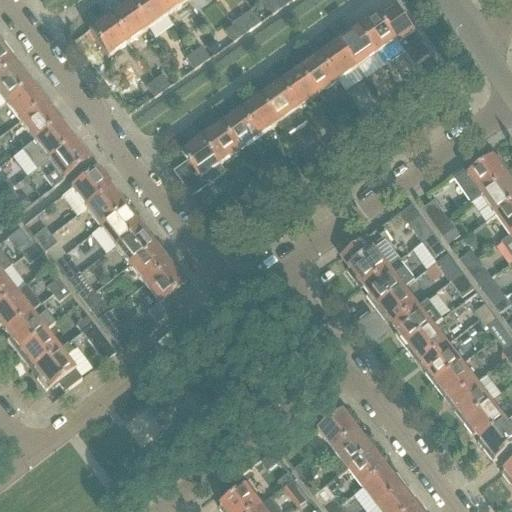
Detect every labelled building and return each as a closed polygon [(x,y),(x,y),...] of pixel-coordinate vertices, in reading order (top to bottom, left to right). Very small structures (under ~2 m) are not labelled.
[(132,0),(127,4),(148,33),(167,19),(153,0),(132,0)] [(153,0),(167,19),(187,5),(183,0),(153,0)] [(272,0),(272,1),(280,12),(288,7),(297,0),(272,0)] [(280,12),(272,1),(264,6),(272,18),(280,12)] [(116,15),(109,20),(128,47),(148,33),(127,4),(114,13),(116,15)] [(385,67),(404,54),(414,69),(430,58),(397,11),(383,21),(379,17),(377,15),(364,24),(366,26),(359,31),(379,58),(385,67)] [(240,23),(233,28),(241,40),(249,34),(260,26),(252,15),(240,23)] [(128,47),(109,20),(102,24),(101,22),(88,31),(90,33),(89,34),(108,61),(128,47)] [(241,40),(233,28),(225,34),(233,46),(241,40)] [(351,33),(338,42),(359,72),(379,58),(359,31),(353,36),(351,33)] [(212,42),(204,48),(210,57),(218,51),(212,42)] [(327,54),(320,59),(339,86),(359,72),(338,42),(325,51),(327,54)] [(0,48),(0,79),(15,67),(10,61),(13,58),(3,46),(0,48)] [(201,51),(193,56),(202,68),(210,62),(201,51)] [(202,68),(193,56),(185,62),(194,73),(202,68)] [(312,61),(299,70),(320,100),(339,86),(320,59),(314,63),(312,61)] [(0,79),(0,101),(4,107),(33,85),(23,72),(20,74),(15,67),(0,79)] [(288,81),(281,86),(300,113),(320,100),(299,70),(286,79),(288,81)] [(447,82),(439,70),(417,85),(426,97),(447,82)] [(162,78),(154,84),(163,96),(170,90),(162,78)] [(163,96),(154,84),(146,89),(155,101),(163,96)] [(4,107),(18,126),(45,106),(40,99),(43,97),(33,85),(4,107)] [(417,85),(404,94),(413,106),(426,97),(417,85)] [(272,89),(259,98),(280,127),(289,139),(308,125),(300,113),(281,86),(274,91),(272,89)] [(396,100),(385,108),(393,120),(405,112),(413,106),(404,94),(396,100)] [(248,110),(242,114),(261,141),(280,127),(259,98),(246,107),(248,110)] [(18,126),(33,145),(62,123),(52,110),(50,112),(45,106),(18,126)] [(233,116),(220,126),(241,155),(261,141),(242,114),(235,119),(233,116)] [(373,117),(365,122),(373,134),(381,128),(373,117)] [(373,134),(365,122),(357,128),(365,140),(373,134)] [(33,145),(23,153),(38,172),(48,164),(52,161),(74,144),(69,138),(72,135),(62,123),(33,145)] [(209,137),(203,142),(222,169),(241,155),(220,126),(208,135),(209,137)] [(222,169),(203,142),(196,146),(194,144),(182,153),(184,155),(182,156),(189,166),(176,175),(193,199),(226,175),(222,169)] [(74,144),(48,164),(38,172),(52,191),(91,161),(82,148),(79,150),(74,144)] [(334,144),(326,150),(334,162),(342,156),(334,144)] [(349,144),(343,148),(347,153),(353,148),(349,144)] [(334,162),(326,150),(310,161),(318,173),(334,162)] [(453,181),(471,207),(508,181),(504,174),(506,172),(497,160),(495,161),(494,160),(489,154),(468,168),(470,170),(453,181)] [(70,193),(85,213),(111,193),(106,186),(108,184),(98,170),(70,193)] [(295,172),(287,178),(295,189),(303,184),(295,172)] [(295,189),(287,178),(279,183),(287,195),(295,189)] [(482,201),(495,219),(511,207),(511,186),(508,181),(471,207),(472,208),(482,201)] [(0,188),(0,196),(2,199),(13,190),(8,183),(0,188)] [(243,200),(255,218),(275,204),(263,186),(243,200)] [(85,213),(99,232),(128,209),(118,197),(116,199),(111,193),(85,213)] [(18,199),(8,207),(16,217),(30,206),(26,201),(18,199)] [(243,200),(223,214),(236,232),(255,218),(243,200)] [(423,212),(437,231),(449,223),(435,203),(423,212)] [(511,207),(495,219),(509,239),(511,236),(511,207)] [(413,208),(399,218),(407,228),(408,227),(423,246),(434,237),(420,218),(413,208)] [(99,232),(114,251),(140,231),(135,224),(138,222),(128,209),(99,232)] [(449,223),(437,231),(449,248),(461,239),(449,223)] [(33,241),(39,248),(50,239),(44,231),(33,241)] [(114,251),(129,270),(157,248),(148,235),(145,237),(140,231),(114,251)] [(434,237),(423,246),(434,262),(446,253),(434,237)] [(50,239),(39,248),(45,256),(57,247),(50,239)] [(390,271),(387,268),(375,252),(366,241),(342,259),(350,271),(349,272),(349,273),(347,275),(356,287),(359,285),(364,291),(390,271)] [(29,244),(17,253),(23,261),(34,251),(29,244)] [(129,270),(144,289),(169,269),(164,262),(167,260),(157,248),(129,270)] [(34,251),(23,261),(28,268),(40,259),(34,251)] [(0,277),(2,277),(11,269),(0,254),(0,277)] [(471,254),(460,263),(465,270),(477,262),(471,254)] [(462,276),(448,257),(436,266),(450,285),(462,276)] [(65,258),(53,267),(68,286),(80,277),(65,258)] [(477,262),(465,270),(477,285),(488,277),(477,262)] [(390,271),(364,291),(369,297),(366,300),(376,312),(404,290),(396,279),(406,272),(399,264),(390,271)] [(169,269),(144,289),(158,308),(147,317),(155,327),(180,307),(172,297),(184,288),(184,287),(186,285),(177,273),(174,275),(169,269)] [(462,276),(450,285),(462,301),(474,292),(462,276)] [(0,308),(16,296),(2,277),(0,277),(0,308)] [(80,277),(68,286),(75,294),(86,285),(80,277)] [(57,281),(46,290),(52,298),(63,289),(57,281)] [(494,285),(482,293),(494,309),(505,301),(494,285)] [(63,289),(52,298),(58,306),(69,297),(63,289)] [(388,322),(393,329),(419,309),(404,290),(376,312),(385,325),(388,322)] [(0,308),(0,328),(5,335),(31,315),(39,309),(33,300),(30,302),(22,292),(16,296),(0,308)] [(83,305),(97,325),(108,316),(94,297),(83,305)] [(505,301),(494,309),(500,317),(511,309),(505,301)] [(419,309),(393,329),(398,335),(395,338),(405,350),(433,328),(442,322),(427,303),(419,309)] [(485,308),(473,316),(479,324),(491,315),(485,308)] [(7,343),(17,356),(46,334),(55,327),(46,315),(36,322),(31,315),(5,335),(10,341),(7,343)] [(491,315),(479,324),(485,332),(497,323),(491,315)] [(108,316),(97,325),(119,354),(131,345),(108,316)] [(75,329),(81,337),(93,328),(87,320),(75,329)] [(93,328),(81,337),(104,366),(115,357),(93,328)] [(417,361),(422,367),(448,347),(433,328),(405,350),(414,363),(417,361)] [(29,366),(34,372),(60,353),(46,334),(17,356),(26,368),(29,366)] [(60,353),(34,372),(39,379),(36,381),(45,393),(48,392),(48,393),(51,391),(52,392),(58,388),(64,396),(82,382),(74,373),(75,372),(74,371),(74,372),(65,360),(73,354),(68,347),(60,353)] [(424,376),(434,388),(463,366),(448,347),(422,367),(427,373),(424,376)] [(511,348),(502,355),(507,362),(511,358),(511,348)] [(446,399),(451,405),(477,385),(463,366),(434,388),(443,401),(446,399)] [(454,414),(463,427),(492,405),(477,385),(451,405),(457,412),(454,414)] [(143,449),(196,407),(180,388),(127,429),(143,449)] [(476,437),(481,443),(506,424),(492,405),(463,427),(473,439),(476,437)] [(319,435),(334,454),(359,435),(354,428),(357,426),(348,414),(346,415),(345,415),(319,435)] [(511,430),(506,424),(481,443),(486,450),(483,452),(493,465),(511,450),(511,430)] [(334,454),(348,473),(377,452),(367,439),(364,441),(359,435),(334,454)] [(348,473),(363,492),(388,473),(383,466),(386,464),(377,452),(348,473)] [(294,472),(300,480),(312,471),(306,463),(294,472)] [(511,489),(511,468),(502,476),(511,489)] [(312,471),(300,480),(306,488),(318,479),(312,471)] [(363,492),(377,511),(406,489),(396,477),(393,479),(388,473),(363,492)] [(278,485),(284,493),(295,484),(289,476),(278,485)] [(239,480),(218,497),(225,507),(221,510),(222,511),(219,511),(258,511),(262,509),(247,490),(239,480)] [(295,484),(284,493),(290,500),(301,491),(295,484)] [(406,489),(377,511),(415,511),(418,510),(413,504),(415,502),(406,489)] [(323,510),(324,511),(337,511),(341,509),(335,501),(323,510)]
